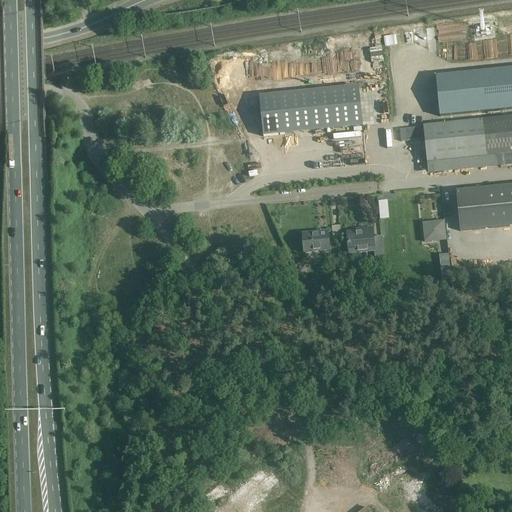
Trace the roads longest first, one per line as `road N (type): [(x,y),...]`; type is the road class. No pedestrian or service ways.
road 1 (primary): [(54,511),(32,0)]
road 2 (primary): [(10,0),(23,511)]
road 3 (unclassified): [(194,275),(101,164),(75,101),(56,91)]
road 4 (residential): [(0,48),(85,27),(147,0)]
